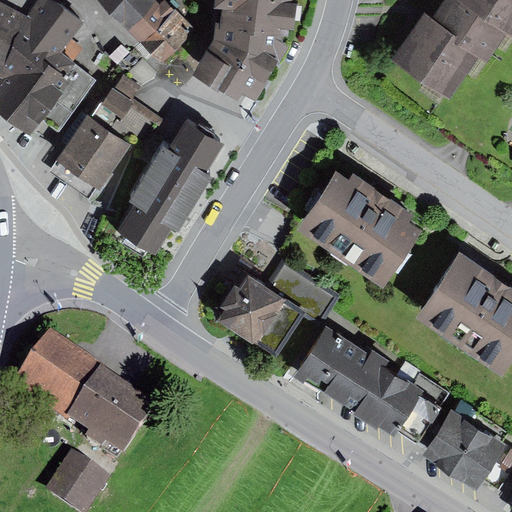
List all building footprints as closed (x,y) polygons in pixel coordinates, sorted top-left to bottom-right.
[(0,0),(0,61),(2,63),(36,20),(62,40),(85,12),(65,0),(0,0)] [(107,0),(129,20),(148,0),(107,0)] [(148,0),(129,20),(163,55),(194,22),(171,0),(148,0)] [(216,0),(213,25),(195,54),(236,80),(241,73),(257,82),(266,67),(263,65),(268,56),(274,46),(278,49),(287,34),(280,29),(281,22),(288,23),(289,15),(294,15),(296,0),(216,0)] [(511,19),(482,0),(437,0),(434,5),(426,0),(422,0),(391,48),(451,88),(479,46),(489,52),(511,19)] [(511,0),(482,0),(511,19),(511,0)] [(2,63),(0,65),(0,96),(28,118),(37,107),(58,124),(96,74),(76,58),(70,65),(68,64),(78,52),(62,40),(36,20),(2,63)] [(121,41),(110,52),(118,61),(130,50),(121,41)] [(123,72),(115,82),(134,95),(141,85),(123,72)] [(92,106),(86,102),(43,162),(87,194),(131,133),(142,141),(161,114),(134,95),(115,82),(111,79),(92,106)] [(177,109),(173,120),(209,135),(213,124),(177,109)] [(148,156),(128,148),(106,201),(146,217),(150,208),(184,222),(218,139),(209,135),(173,120),(164,116),(148,156)] [(349,166),(336,157),(297,213),(382,272),(422,214),(410,205),(413,201),(354,159),(349,166)] [(511,340),(511,273),(459,238),(416,301),(500,358),(511,340)] [(273,279),(247,262),(238,275),(234,272),(220,294),(225,296),(216,309),(255,333),(260,331),(278,343),(301,307),(318,317),(334,292),(285,260),(273,279)] [(369,345),(327,318),(296,366),(304,371),(306,367),(354,399),(352,402),(393,428),(395,426),(416,439),(450,387),(406,358),(401,366),(384,355),(387,351),(372,341),(369,345)] [(69,417),(102,366),(50,331),(14,386),(64,419),(69,417)] [(157,402),(102,366),(69,417),(89,430),(85,436),(102,447),(106,440),(125,452),(157,402)] [(505,435),(451,400),(421,445),(475,480),(480,472),(499,484),(511,463),(511,445),(502,440),(505,435)] [(85,511),(111,475),(71,448),(44,487),(79,511),(85,511)]
